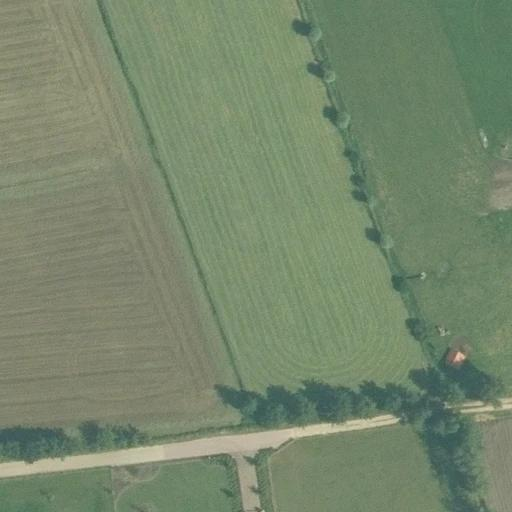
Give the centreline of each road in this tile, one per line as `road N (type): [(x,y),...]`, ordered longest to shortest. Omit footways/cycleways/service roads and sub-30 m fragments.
road 1 (track): [(511,404),(240,439)]
road 2 (unclassified): [(240,439),(0,471)]
